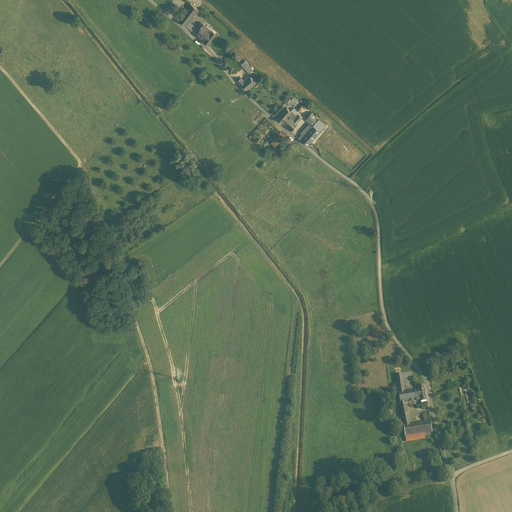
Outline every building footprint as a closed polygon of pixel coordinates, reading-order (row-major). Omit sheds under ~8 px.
[(191,3),(178,19),(186,26),(190,21),(199,10),(191,3)] [(199,29),(190,21),(186,26),(196,34),(199,29)] [(212,31),(204,24),(199,29),(196,34),(204,40),(212,31)] [(204,40),(204,41),(208,44),(216,33),(213,30),(212,31),(204,40)] [(250,66),(246,60),(241,64),(249,73),(255,69),(252,65),(250,66)] [(256,83),(249,75),(244,80),(241,77),(238,80),(247,90),(256,83)] [(292,100),(290,99),(289,103),(294,105),(297,98),(294,96),(292,100)] [(296,116),(288,108),(278,119),(291,131),(303,118),(298,114),(296,116)] [(327,125),(313,113),(306,120),(313,126),(314,125),(321,131),(327,125)] [(313,126),(302,139),(309,145),(321,131),(314,125),(313,126)] [(272,144),(277,147),(285,134),(279,131),(272,144)] [(418,390),(406,392),(409,405),(420,403),(420,405),(427,404),(424,387),(418,388),(418,390)] [(406,392),(399,393),(405,426),(412,425),(409,405),(406,392)] [(412,425),(405,426),(407,438),(432,433),(430,422),(412,425)]
